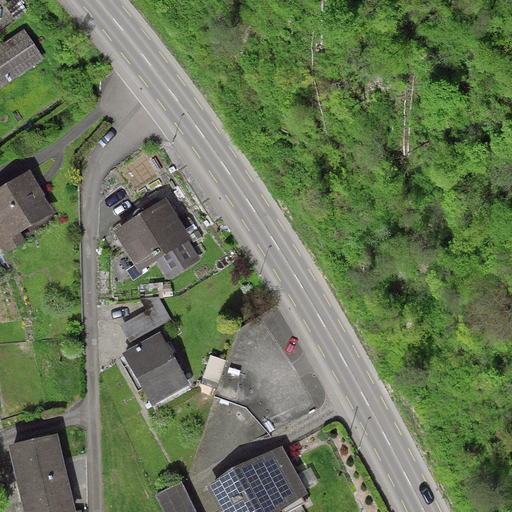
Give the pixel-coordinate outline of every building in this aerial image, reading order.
[(0,80),(41,54),(25,30),(0,46),(0,80)] [(51,207),(29,172),(0,189),(0,230),(3,236),(51,207)] [(189,234),(166,199),(119,228),(141,264),(189,234)] [(160,302),(120,324),(130,344),(171,322),(160,302)] [(185,383),(157,335),(124,354),(152,402),(185,383)] [(57,434),(14,443),(29,511),(56,511),(73,508),(57,434)] [(264,511),(307,489),(283,446),(212,485),(226,511),(264,511)]
